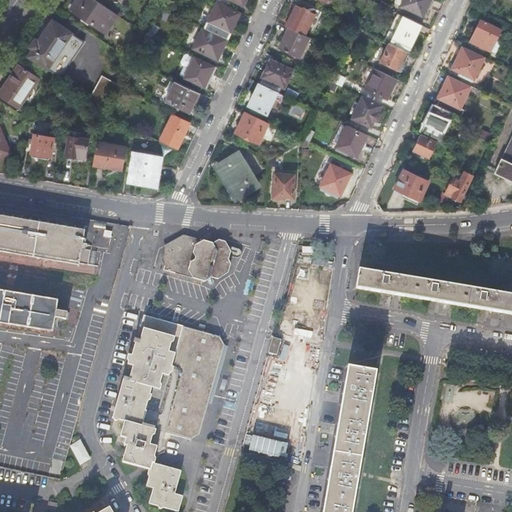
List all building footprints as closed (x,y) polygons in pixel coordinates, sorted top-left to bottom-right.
[(117,15),(95,0),(70,0),(66,7),(104,33),(117,15)] [(319,17),(322,11),(299,0),(298,0),(297,4),(285,27),(288,28),(304,36),(314,14),(319,17)] [(429,8),(432,0),(403,0),(401,6),(422,17),(426,10),(427,11),(429,8)] [(233,27),(240,12),(217,2),(208,21),(204,20),(201,27),(203,28),(227,39),(233,27)] [(411,48),(422,26),(398,14),(385,41),(389,43),(406,51),(409,53),(411,48)] [(501,29),(481,19),(470,42),(481,46),(496,54),(501,43),(496,41),(501,29)] [(59,77),(83,42),(52,21),(47,27),(40,38),(37,42),(36,41),(33,42),(30,46),(31,48),(32,49),(28,56),(59,77)] [(227,39),(203,28),(193,48),(217,60),(219,56),(227,39)] [(299,58),(309,38),(304,36),(288,28),(283,38),(278,48),(299,58)] [(400,64),(406,51),(389,43),(380,62),(398,71),(400,64)] [(485,57),(463,46),(452,69),(459,73),(458,76),(462,78),(472,82),(473,80),(474,80),(485,57)] [(131,49),(126,57),(130,60),(135,51),(131,49)] [(179,76),(184,78),(194,57),(187,54),(184,55),(180,63),(181,65),(184,66),(179,76)] [(216,67),(194,57),(184,78),(204,88),(207,80),(210,74),(212,75),(216,67)] [(268,63),(261,78),(281,87),(284,88),(293,70),(270,59),(268,63)] [(17,64),(16,65),(17,65),(0,89),(0,97),(17,109),(18,108),(38,79),(39,79),(17,64)] [(386,100),(397,80),(374,69),(364,90),(377,95),(386,100)] [(334,73),(330,81),(342,87),(346,79),(334,73)] [(102,76),(86,103),(101,113),(116,87),(117,84),(102,76)] [(451,113),(461,117),(464,111),(460,109),(470,87),(448,77),(438,98),(440,99),(438,103),(437,106),(451,113)] [(276,92),(279,93),(281,87),(261,78),(259,83),(276,92)] [(203,95),(170,79),(160,100),(180,109),(193,115),(203,95)] [(276,92),(259,83),(248,105),(251,107),(266,114),(276,92)] [(298,94),(287,89),(284,96),(295,100),(298,94)] [(381,106),(362,96),(351,118),(370,128),(371,125),(381,106)] [(451,113),(437,106),(435,105),(422,132),(421,134),(437,142),(446,146),(450,136),(442,132),(451,113)] [(258,144),(268,124),(245,112),(236,131),(235,133),(258,144)] [(160,141),(177,149),(183,135),(190,122),(173,114),(160,141)] [(336,146),(346,127),(341,124),(331,143),(336,146)] [(367,135),(347,125),(346,127),(336,146),(336,147),(348,153),(350,154),(356,157),(360,149),(362,149),(364,144),(364,142),(367,135)] [(0,130),(0,156),(9,153),(0,130)] [(314,133),(307,130),(302,140),(309,144),(314,133)] [(84,159),(88,140),(79,138),(80,133),(69,131),(65,156),(66,156),(67,158),(68,158),(69,159),(71,159),(72,158),(74,158),(77,158),(84,159)] [(50,158),(53,138),(33,134),(30,154),(40,156),(50,158)] [(429,159),(437,142),(421,134),(413,151),(420,155),(429,159)] [(511,182),(511,164),(511,163),(511,136),(494,173),(505,179),(511,182)] [(96,140),(92,165),(116,169),(122,170),(126,147),(118,146),(118,144),(96,140)] [(348,153),(336,147),(335,150),(347,156),(348,153)] [(163,157),(163,156),(132,151),(128,172),(126,183),(157,188),(157,187),(155,187),(157,171),(160,157),(163,157)] [(235,197),(241,197),(258,186),(237,152),(219,163),(217,170),(224,182),(232,195),(233,194),(235,197)] [(343,188),(350,174),(331,165),(320,186),(321,187),(320,189),(324,192),(324,193),(325,195),(328,197),(332,195),(338,198),(339,195),(340,195),(343,188)] [(399,191),(403,193),(419,200),(419,201),(429,182),(404,170),(395,189),(399,191)] [(434,211),(442,211),(449,196),(453,198),(453,200),(458,202),(460,201),(472,176),(464,172),(460,181),(453,178),(445,194),(442,193),(434,211)] [(293,198),(294,174),(274,173),(273,197),(293,198)] [(419,200),(403,193),(400,197),(416,205),(419,200)] [(0,249),(6,251),(6,254),(7,254),(8,251),(15,253),(15,255),(16,255),(17,253),(24,254),(24,257),(25,257),(26,254),(33,255),(33,258),(34,258),(35,256),(42,257),(42,260),(43,260),(44,257),(51,258),(51,261),(52,261),(53,259),(60,260),(60,263),(61,263),(62,260),(68,261),(68,264),(70,264),(71,262),(77,263),(77,266),(78,266),(80,263),(89,265),(91,250),(82,249),(85,231),(85,229),(84,228),(83,231),(76,230),(76,227),(75,227),(74,229),(67,228),(67,226),(66,225),(65,228),(58,227),(58,224),(57,224),(56,226),(50,225),(50,223),(49,222),(48,225),(41,224),(40,221),(39,221),(38,223),(32,222),(32,220),(31,219),(29,222),(23,221),(23,218),(22,218),(21,220),(14,219),(14,217),(13,216),(12,219),(6,218),(5,215),(4,215),(3,217),(0,216),(0,249)] [(172,241),(163,246),(164,249),(184,238),(199,242),(197,239),(183,235),(172,241)] [(163,270),(164,270),(165,269),(165,270),(166,270),(169,271),(171,271),(172,270),(172,271),(173,273),(180,274),(182,274),(183,273),(183,274),(184,276),(187,276),(188,276),(189,276),(190,275),(189,277),(205,281),(211,277),(218,279),(228,272),(231,263),(229,259),(230,256),(228,246),(225,242),(219,240),(213,243),(203,240),(199,242),(184,238),(164,249),(161,260),(164,266),(163,270)] [(69,312),(58,310),(59,301),(0,290),(0,322),(54,332),(56,318),(68,320),(69,312)] [(144,315),(140,328),(157,333),(160,322),(187,330),(190,328),(144,315)] [(114,418),(112,423),(117,432),(116,435),(117,435),(115,442),(126,445),(121,461),(130,464),(148,469),(150,470),(148,476),(145,486),(153,488),(148,503),(178,511),(182,496),(174,494),(176,489),(181,471),(152,463),(155,452),(157,446),(161,447),(165,432),(190,440),(199,435),(224,345),(220,336),(190,328),(187,330),(160,322),(157,333),(140,328),(133,351),(131,350),(123,379),(122,384),(112,418),(114,418)] [(280,344),(271,341),(266,357),(276,359),(280,344)] [(351,511),(376,371),(348,367),(342,400),(336,438),(329,476),(322,511),(351,511)] [(253,435),(251,450),(288,456),(290,440),(253,435)] [(91,459),(80,441),(70,447),(81,465),(91,459)]
